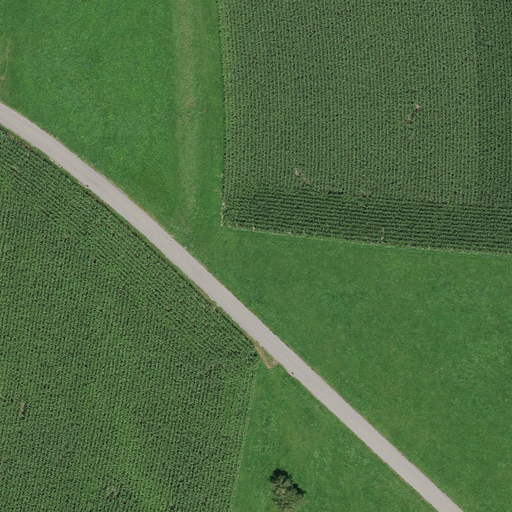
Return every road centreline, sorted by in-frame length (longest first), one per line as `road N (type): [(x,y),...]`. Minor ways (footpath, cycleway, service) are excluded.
road 1 (residential): [(0,117),(96,183),(452,511)]
road 2 (track): [(186,0),(194,52),(196,273)]
